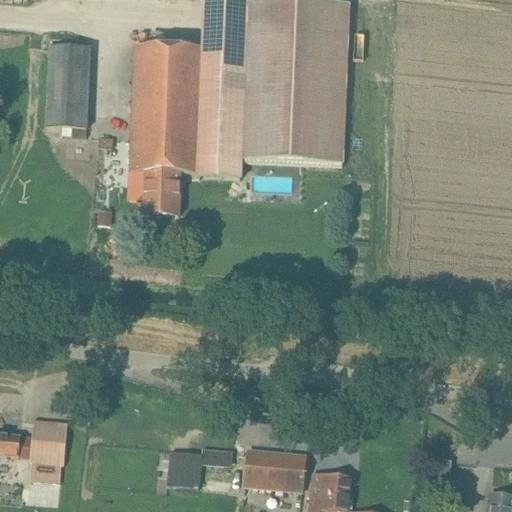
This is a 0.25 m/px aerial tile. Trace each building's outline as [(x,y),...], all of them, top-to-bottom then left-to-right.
[(180,177),(195,177),(195,182),(231,183),(242,184),(243,164),(303,166),(343,168),(349,9),(249,4),(249,0),(244,0),(201,0),(202,1),(200,53),(134,50),(130,175),(144,176),(143,205),(143,219),(179,220),(180,177)] [(49,52),(46,132),(85,133),(87,133),(90,53),(49,52)] [(112,153),(113,142),(99,141),(98,143),(98,152),(112,153)] [(111,214),(99,214),(99,228),(111,228),(111,214)] [(31,462),(31,467),(30,484),(61,486),(62,469),(64,470),(68,429),(68,427),(34,424),(33,433),(33,441),(31,462)] [(0,459),(31,462),(33,441),(0,438),(0,459)] [(232,456),(202,453),(202,459),(201,469),(231,472),(232,456)] [(306,459),(248,454),(245,492),(303,496),(306,459)] [(171,457),(168,490),(199,493),(201,469),(202,459),(171,457)] [(451,466),(428,463),(424,500),(446,502),(451,466)] [(313,478),(309,511),(347,511),(350,482),(313,478)] [(511,511),(511,500),(490,498),(488,511),(511,511)]
